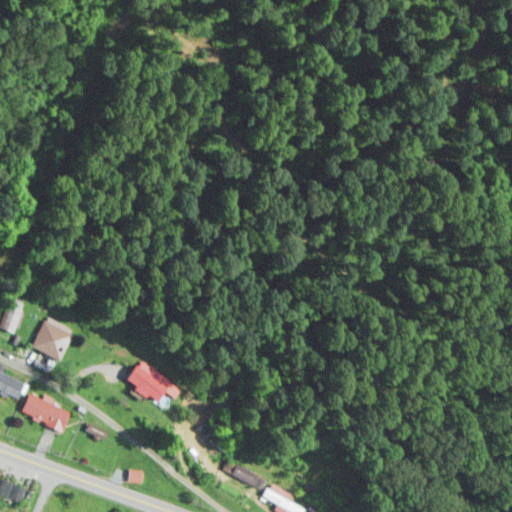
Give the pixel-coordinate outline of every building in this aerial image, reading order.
[(54,361),(74,329),(48,312),(27,344),(54,361)] [(162,389),(172,398),(181,387),(139,355),(121,378),(153,402),(162,389)] [(0,390),(16,398),(24,380),(1,370),(4,363),(0,361),(0,390)] [(58,430),(68,408),(51,401),(53,397),(44,392),(42,397),(26,390),(16,411),(58,430)] [(219,466),(252,489),(260,478),(227,455),(219,466)] [(296,511),(300,506),(287,498),(290,493),(267,479),(257,496),(284,511),(296,511)]
